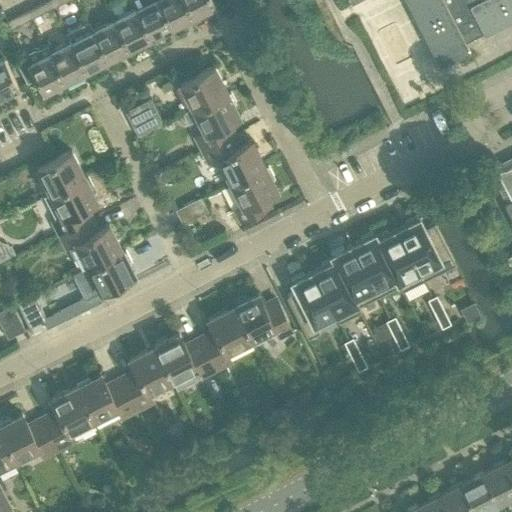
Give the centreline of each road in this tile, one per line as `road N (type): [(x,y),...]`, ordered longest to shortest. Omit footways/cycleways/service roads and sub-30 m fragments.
road 1 (tertiary): [(261,511),(511,385)]
road 2 (residential): [(322,214),(466,143),(481,103),(511,87)]
road 3 (residential): [(0,376),(191,278)]
road 4 (residential): [(191,278),(105,110)]
road 5 (residential): [(322,214),(240,53)]
road 6 (residential): [(191,278),(322,214)]
